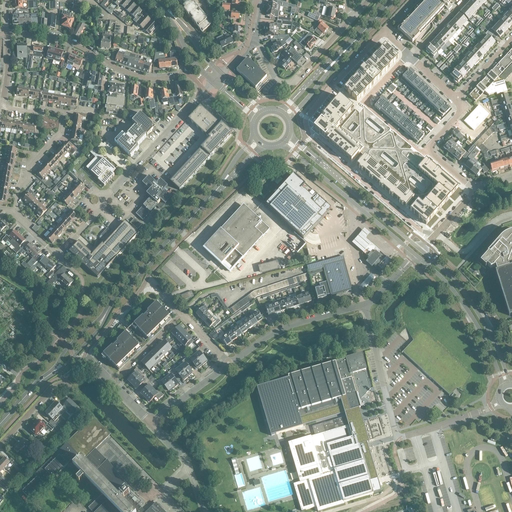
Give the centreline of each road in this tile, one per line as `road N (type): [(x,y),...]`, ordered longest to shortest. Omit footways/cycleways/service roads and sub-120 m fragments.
road 1 (residential): [(433,235),(306,129),(306,117),(384,31)]
road 2 (unclassified): [(500,402),(397,435),(364,305)]
road 3 (residential): [(212,81),(56,255)]
road 4 (residential): [(184,72),(151,79),(63,39),(6,34)]
road 5 (residential): [(14,212),(20,181),(62,134),(65,112),(2,106)]
road 6 (secondary): [(281,143),(416,255)]
road 7 (secondary): [(420,250),(287,136)]
road 8 (secondary): [(110,305),(222,181)]
road 9 (secondary): [(511,384),(465,294),(420,250)]
road 10 (secondary): [(416,255),(462,303),(503,386)]
road 11 (residential): [(429,149),(417,150),(362,102),(409,53)]
road 12 (unclassified): [(228,364),(291,326),(364,305)]
